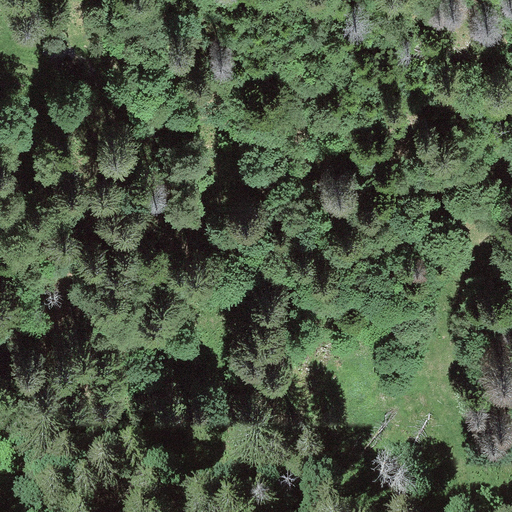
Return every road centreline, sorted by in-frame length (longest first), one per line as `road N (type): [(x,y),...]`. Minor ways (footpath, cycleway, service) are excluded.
road 1 (track): [(35,0),(87,53),(451,253),(511,274)]
road 2 (track): [(451,253),(433,440),(451,511)]
